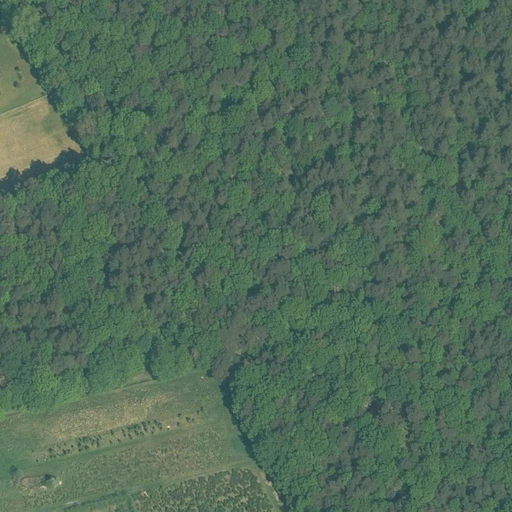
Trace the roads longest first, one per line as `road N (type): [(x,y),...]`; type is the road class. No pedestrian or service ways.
road 1 (track): [(236,355),(444,308),(511,324)]
road 2 (track): [(223,358),(0,412)]
